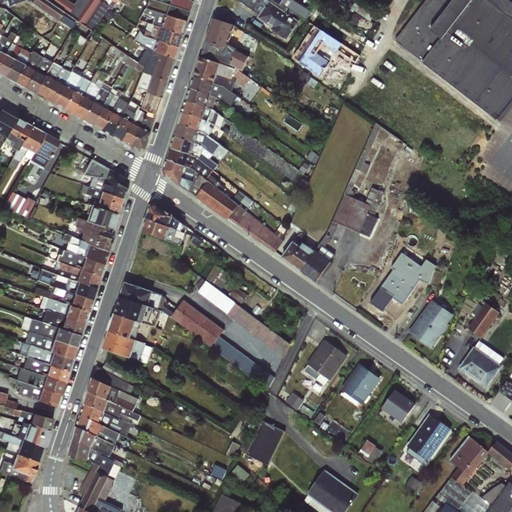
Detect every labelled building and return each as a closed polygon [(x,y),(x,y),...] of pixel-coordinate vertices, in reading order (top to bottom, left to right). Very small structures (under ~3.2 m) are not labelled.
[(46,0),(4,0),(5,1),(8,5),(23,18),(25,15),(33,4),(57,20),(59,18),(63,12),(46,0)] [(46,0),(63,12),(67,15),(74,6),(65,0),(46,0)] [(141,0),(146,3),(145,8),(186,21),(189,10),(192,1),(189,0),(141,0)] [(238,0),(239,1),(259,14),(257,18),(270,27),(270,30),(286,41),(299,22),(291,16),(293,13),(306,20),(311,12),(294,1),(294,0),(238,0)] [(511,101),(511,4),(506,0),(426,0),(395,41),(499,119),(511,101)] [(139,19),(154,26),(182,34),(186,22),(186,21),(145,8),(139,19)] [(226,49),(228,45),(234,26),(214,19),(206,43),(226,49)] [(313,25),(308,32),(319,40),(336,51),(342,44),(313,25)] [(178,48),(182,34),(154,26),(151,33),(135,26),(131,34),(137,38),(178,48)] [(0,39),(0,61),(11,43),(16,35),(10,32),(6,38),(2,36),(0,39)] [(301,66),(319,40),(308,32),(290,58),(301,66)] [(0,61),(0,74),(4,77),(21,48),(26,41),(20,37),(15,44),(11,43),(0,61)] [(174,59),(178,48),(137,38),(134,41),(152,52),(158,54),(174,59)] [(226,49),(206,43),(205,42),(200,57),(242,73),(248,57),(228,45),(226,49)] [(362,57),(342,44),(336,51),(334,53),(357,67),(362,57)] [(4,77),(14,83),(31,53),(21,48),(4,77)] [(14,83),(23,87),(42,57),(32,52),(31,53),(14,83)] [(167,81),(174,59),(158,54),(153,66),(146,64),(141,72),(167,81)] [(23,87),(33,93),(52,62),(42,57),(23,87)] [(44,99),(54,104),(70,72),(65,69),(70,59),(67,57),(61,67),(44,99)] [(194,76),(231,90),(235,82),(243,87),(250,80),(262,87),(266,82),(254,73),(249,78),(242,73),(200,57),(194,76)] [(33,93),(44,99),(61,67),(52,62),(33,93)] [(54,104),(63,109),(80,77),(82,73),(73,68),(70,72),(54,104)] [(162,97),(167,81),(141,72),(136,87),(162,97)] [(190,89),(216,99),(230,107),(237,97),(231,90),(194,76),(190,89)] [(63,109),(73,115),(90,82),(80,77),(63,109)] [(73,115),(81,119),(102,82),(93,77),(90,82),(73,115)] [(81,119),(91,125),(112,87),(102,82),(81,119)] [(91,125),(100,130),(122,92),(112,87),(91,125)] [(131,97),(130,101),(139,106),(147,110),(156,115),(162,97),(136,87),(131,97)] [(186,101),(213,109),(216,99),(190,89),(186,101)] [(131,97),(122,92),(100,130),(110,135),(130,101),(131,97)] [(110,135),(119,141),(139,106),(130,101),(110,135)] [(201,119),(215,126),(220,129),(224,118),(213,109),(186,101),(183,112),(201,119)] [(119,141),(130,147),(147,110),(139,106),(119,141)] [(156,115),(147,110),(130,147),(138,151),(144,150),(156,115)] [(199,131),(208,137),(225,148),(230,141),(213,128),(215,126),(201,119),(183,112),(179,124),(199,131)] [(16,150),(31,125),(17,117),(2,142),(16,150)] [(373,163),(367,160),(383,126),(378,123),(358,168),(368,173),(373,163)] [(200,145),(212,154),(217,147),(208,139),(208,137),(199,131),(179,124),(175,137),(200,145)] [(34,154),(45,133),(31,125),(16,150),(8,166),(15,170),(23,156),(30,160),(34,154)] [(45,133),(34,154),(48,162),(60,141),(45,133)] [(196,157),(214,170),(217,165),(209,158),(212,154),(200,145),(175,137),(171,150),(196,157)] [(192,168),(217,186),(220,182),(211,174),(214,170),(196,157),(171,150),(167,160),(192,168)] [(192,168),(167,160),(164,171),(204,203),(273,252),(275,252),(284,241),(281,238),(240,206),(242,200),(235,195),(231,198),(217,186),(192,168)] [(40,400),(62,406),(115,229),(116,230),(132,175),(90,162),(87,174),(94,176),(89,191),(102,195),(99,206),(96,205),(91,221),(79,217),(77,225),(85,228),(82,238),(72,235),(68,249),(87,254),(65,326),(62,325),(40,400)] [(348,189),(335,221),(373,235),(380,216),(377,215),(386,191),(374,186),(370,198),(348,189)] [(6,205),(29,216),(37,201),(14,189),(6,205)] [(154,207),(145,230),(183,244),(192,221),(154,207)] [(296,238),(284,256),(320,280),(340,249),(330,243),(342,224),(336,220),(329,230),(318,222),(309,235),(321,243),(316,251),(296,238)] [(381,287),(406,305),(421,283),(408,274),(412,269),(398,259),(393,267),(395,268),(381,287)] [(41,279),(52,282),(55,272),(43,270),(41,279)] [(207,281),(199,293),(286,354),(295,341),(207,281)] [(128,282),(107,348),(150,362),(156,344),(134,337),(139,319),(146,322),(152,304),(160,307),(165,293),(128,282)] [(243,302),(249,294),(237,286),(232,294),(243,302)] [(434,297),(411,331),(434,348),(458,314),(434,297)] [(28,342),(29,342),(19,388),(20,393),(30,395),(32,383),(40,385),(46,384),(51,361),(41,359),(40,347),(34,345),(37,334),(46,333),(48,322),(64,325),(66,315),(58,313),(57,304),(52,304),(51,300),(44,298),(45,306),(42,306),(50,308),(47,321),(27,316),(24,327),(31,328),(28,342)] [(221,336),(227,328),(185,299),(173,317),(260,378),(267,368),(221,336)] [(470,326),(483,336),(503,311),(490,301),(470,326)] [(328,337),(305,368),(328,386),(351,355),(328,337)] [(480,339),(461,368),(489,387),(509,358),(480,339)] [(362,362),(343,390),(365,405),(384,377),(362,362)] [(95,368),(86,394),(134,415),(140,401),(127,395),(132,384),(95,368)] [(502,390),(511,398),(511,379),(510,379),(502,390)] [(0,401),(8,403),(11,391),(0,388),(0,401)] [(405,422),(419,403),(399,388),(384,407),(405,422)] [(295,392),(288,401),(300,409),(306,399),(295,392)] [(4,459),(1,471),(36,482),(43,460),(56,417),(36,410),(24,447),(16,445),(15,448),(20,450),(16,463),(4,459)] [(431,460),(455,429),(433,412),(409,443),(431,460)] [(263,420),(250,455),(260,458),(259,461),(273,466),(286,429),(263,420)] [(328,428),(343,437),(348,429),(333,420),(328,428)] [(426,511),(511,511),(511,480),(509,485),(500,479),(486,499),(467,485),(487,456),(487,457),(493,448),(471,432),(451,461),(458,466),(426,511)] [(369,439),(364,448),(380,457),(385,448),(369,439)] [(325,469),(305,501),(323,511),(348,511),(361,491),(325,469)] [(242,511),(247,504),(224,493),(214,511),(242,511)]
